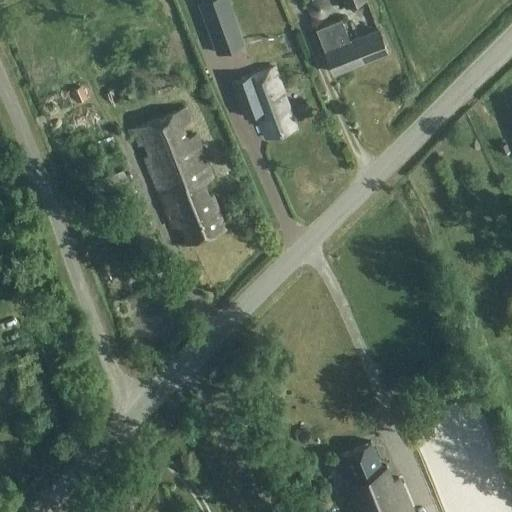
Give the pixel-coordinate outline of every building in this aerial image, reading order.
[(204,0),(195,3),(214,55),(242,44),(237,31),(226,0),(204,0)] [(319,19),(320,19),(322,19),(323,18),(324,18),(325,17),(326,17),(327,16),(328,15),(329,14),(329,13),(330,12),(330,11),(331,9),(331,8),(331,7),(331,6),(330,5),(330,3),(329,1),(328,0),(309,0),(309,1),(309,2),(308,3),(308,5),(308,7),(308,8),(308,9),(308,10),(308,12),(309,13),(310,14),(310,15),(311,16),(312,17),(313,17),(315,18),(316,18),(317,19),(318,19),(319,19)] [(348,41),(341,20),(316,29),(333,73),(386,51),(377,29),(348,41)] [(295,128),(274,67),(232,82),(245,117),(263,110),(266,118),(259,121),(266,138),(295,128)] [(80,86),(69,91),(75,105),(86,100),(80,86)] [(306,101),(295,105),(298,113),(308,109),(306,101)] [(186,138),(181,126),(189,119),(185,107),(132,128),(161,199),(171,224),(179,221),(187,242),(225,228),(212,194),(208,195),(203,184),(212,178),(195,135),(186,138)] [(12,355),(1,359),(5,369),(16,364),(12,355)] [(382,468),(370,442),(341,455),(351,481),(340,485),(351,511),(412,511),(398,478),(392,481),(386,466),(382,468)]
